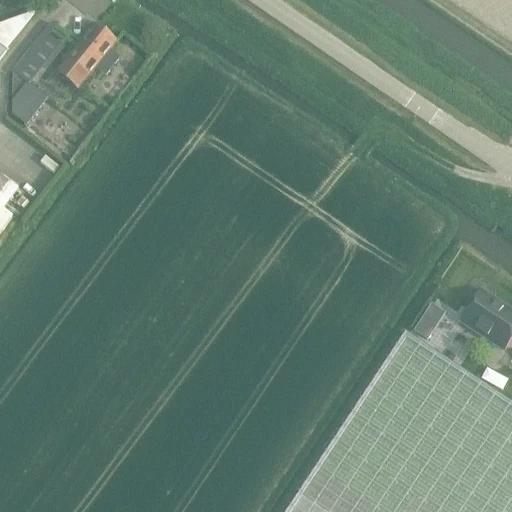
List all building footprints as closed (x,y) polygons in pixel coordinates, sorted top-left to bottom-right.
[(50,26),(14,72),(29,84),(40,70),(46,73),(62,49),(47,36),(53,28),(50,26)] [(95,27),(71,58),(67,54),(63,59),(67,62),(57,75),(76,91),(87,78),(88,79),(95,70),(105,79),(119,60),(110,52),(116,44),(95,27)] [(29,84),(14,72),(13,74),(12,107),(29,84)] [(50,100),(29,84),(12,107),(12,116),(27,128),(50,100)] [(0,195),(9,184),(0,176),(0,195)] [(0,233),(11,219),(0,209),(0,233)] [(460,323),(504,352),(511,339),(511,314),(505,309),(503,311),(479,295),(460,323)] [(511,511),(511,405),(406,335),(288,511),(511,511)]
